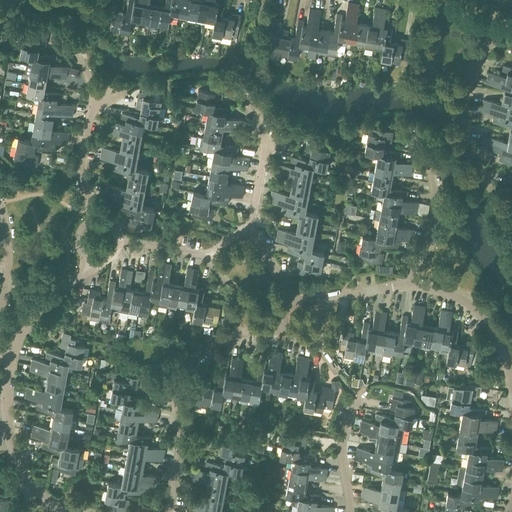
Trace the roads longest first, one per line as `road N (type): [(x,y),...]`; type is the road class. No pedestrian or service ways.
road 1 (residential): [(495,31),(464,103),(470,151),(511,229)]
road 2 (residential): [(405,286),(441,217),(436,179),(417,142)]
road 3 (residential): [(251,230),(267,138),(241,91)]
road 4 (residential): [(405,286),(451,295),(483,315),(511,369)]
road 5 (residential): [(121,242),(205,255),(251,230)]
road 6 (residential): [(168,511),(179,414),(165,379)]
road 7 (residential): [(0,336),(9,283),(0,202)]
road 8 (residential): [(8,359),(34,314),(94,262)]
road 9 (residential): [(91,222),(82,178),(95,101)]
